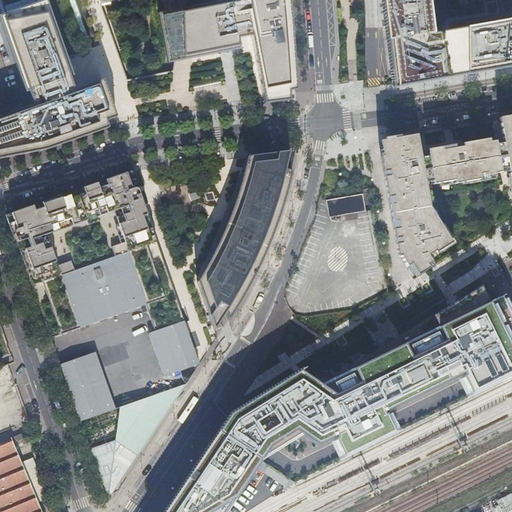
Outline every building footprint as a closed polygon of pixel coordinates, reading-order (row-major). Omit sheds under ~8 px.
[(0,158),(48,149),(120,123),(106,80),(78,89),(47,0),(42,0),(40,1),(5,13),(0,15),(0,19),(30,105),(0,116),(0,158)] [(0,0),(5,13),(40,1),(39,0),(0,0)] [(241,0),(194,9),(194,23),(193,52),(223,50),(224,52),(225,52),(226,53),(228,53),(229,52),(230,50),(240,49),(238,38),(251,35),(265,103),(290,99),(289,87),(291,86),(288,37),(286,14),(284,0),(241,0)] [(426,0),(379,0),(394,85),(465,72),(465,75),(511,66),(511,19),(432,34),(426,0)] [(400,255),(412,276),(432,263),(427,255),(434,251),(435,253),(451,242),(429,206),(425,181),(432,180),(433,183),(447,181),(447,179),(453,178),(454,183),(480,179),(479,173),(486,172),(486,174),(501,171),(500,168),(508,167),(511,192),(511,117),(499,119),(503,142),(496,143),(495,140),(489,141),(488,138),(462,143),(462,146),(442,150),(442,147),(427,149),(428,155),(421,157),(416,134),(385,140),(386,148),(382,149),(399,251),(400,255)] [(285,168),(289,150),(288,150),(287,155),(278,153),(278,152),(247,155),(241,181),(236,195),(227,222),(219,239),(212,255),(206,266),(198,281),(214,329),(220,320),(226,312),(229,320),(235,310),(245,294),(253,278),(261,261),(270,242),(279,219),(284,203),(288,188),(292,170),(285,168)] [(146,246),(157,242),(134,177),(130,179),(130,177),(131,177),(129,173),(11,215),(13,219),(14,219),(14,220),(10,221),(32,284),(42,281),(146,246)] [(362,194),(326,200),(329,217),(365,211),(362,194)] [(301,303),(312,268),(327,272),(336,241),(308,233),(288,297),(292,299),(292,300),(301,303)] [(183,380),(185,383),(121,406),(116,408),(96,351),(60,363),(81,420),(90,448),(108,499),(109,499),(139,455),(187,382),(200,363),(184,320),(157,242),(146,246),(42,281),(32,284),(51,338),(60,335),(146,306),(154,330),(149,332),(165,375),(180,370),(183,380)] [(321,311),(330,325),(383,293),(372,275),(364,280),(355,285),(343,265),(332,272),(337,281),(322,289),(331,305),(321,311)] [(216,433),(162,511),(223,511),(260,459),(269,453),(302,433),(318,444),(336,435),(337,437),(334,438),(340,449),(343,456),(395,431),(391,424),(386,413),(384,414),(383,412),(463,373),(464,375),(462,376),(467,386),(471,394),(511,373),(511,351),(511,352),(510,350),(511,348),(511,317),(501,296),(486,303),(485,301),(488,300),(481,286),(388,343),(320,384),(300,370),(229,413),(224,422),(216,433)] [(511,492),(495,500),(500,511),(503,511),(511,508),(511,492)]
